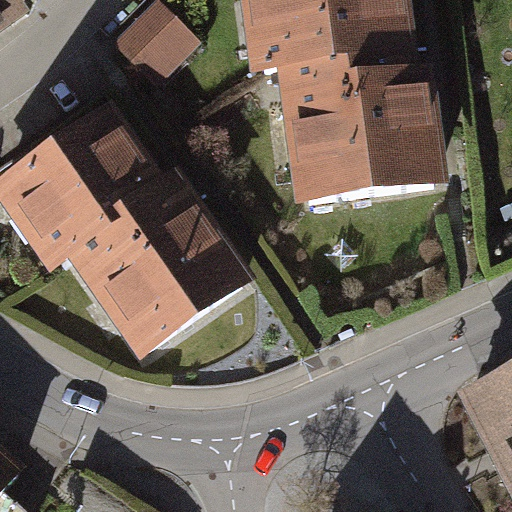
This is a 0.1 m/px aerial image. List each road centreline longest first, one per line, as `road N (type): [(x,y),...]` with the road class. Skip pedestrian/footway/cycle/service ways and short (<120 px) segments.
road 1 (tertiary): [(233,438),(160,438),(92,415),(0,366)]
road 2 (tertiary): [(511,322),(368,390)]
road 3 (tertiary): [(368,390),(233,438)]
road 4 (unclassified): [(437,511),(368,390)]
